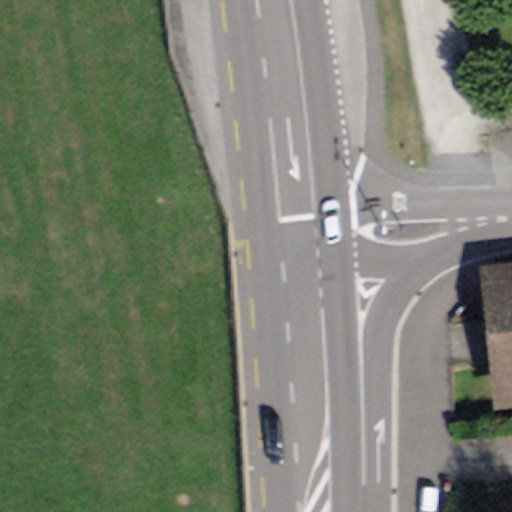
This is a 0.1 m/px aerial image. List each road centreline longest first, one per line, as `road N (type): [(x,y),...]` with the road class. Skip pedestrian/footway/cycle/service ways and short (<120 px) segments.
road 1 (secondary): [(302,244),(315,511)]
road 2 (secondary): [(274,0),(302,244)]
road 3 (unknown): [(461,224),(430,0)]
road 4 (unclassified): [(511,218),(302,244)]
